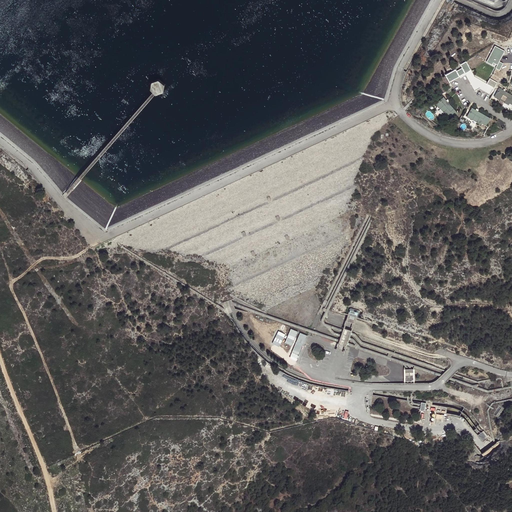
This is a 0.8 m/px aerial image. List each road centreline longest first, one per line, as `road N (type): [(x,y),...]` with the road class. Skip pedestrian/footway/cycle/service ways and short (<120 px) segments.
road 1 (track): [(76,449),(11,280)]
road 2 (track): [(54,511),(0,355)]
road 3 (track): [(329,313),(354,329),(464,360)]
